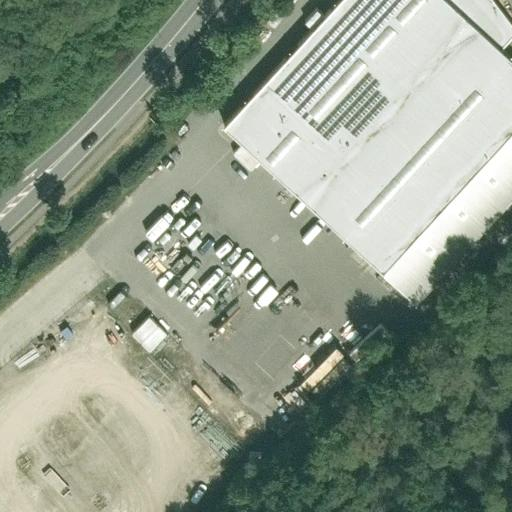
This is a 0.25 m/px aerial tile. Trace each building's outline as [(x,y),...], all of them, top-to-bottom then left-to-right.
[(452,0),(334,0),(222,123),(382,268),(511,126),(511,54),(500,43),(452,0)] [(452,0),(500,43),(511,29),(511,21),(496,0),(452,0)] [(511,194),(511,126),(382,268),(416,299),(511,194)] [(265,282),(210,344),(261,391),(317,329),(265,282)] [(147,352),(168,332),(147,311),(127,331),(147,352)]
